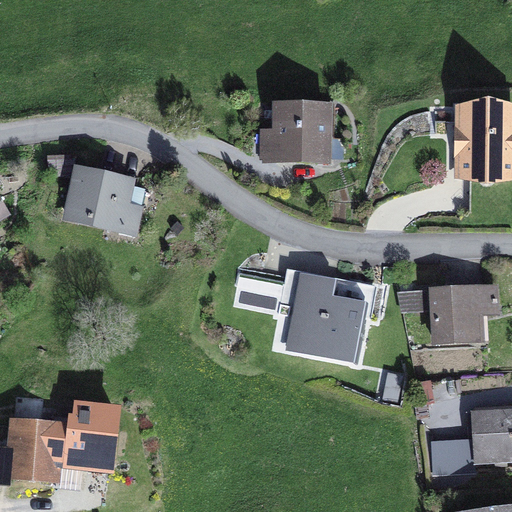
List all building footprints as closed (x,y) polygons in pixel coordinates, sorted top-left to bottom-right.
[(465,151),(470,151),(470,111),(457,111),(457,155),(460,155),(465,151)] [(465,151),(460,155),(460,177),(470,178),(479,178),(479,180),(484,185),(484,214),(511,214),(511,152),(510,151),(505,151),(506,111),(470,111),(470,151),(465,151)] [(327,116),(279,115),(278,134),(278,160),(326,161),(327,116)] [(264,134),(263,160),(278,160),(278,134),(264,134)] [(70,176),(70,162),(49,162),(49,176),(70,176)] [(126,206),(131,185),(77,173),(68,217),(136,232),(141,209),(126,206)] [(469,214),(484,214),(484,185),(479,180),(479,178),(470,178),(469,214)] [(0,221),(9,216),(0,202),(0,221)] [(347,293),(348,285),(289,273),(288,277),(335,285),(334,291),(347,293)] [(300,352),(356,362),(364,318),(366,311),(369,312),(373,289),(348,285),(347,293),(334,291),(335,285),(288,277),(281,312),(297,315),(307,316),(300,352)] [(364,318),(372,320),(377,290),(373,289),(369,312),(366,311),(364,318)] [(488,341),(487,313),(495,313),(494,289),(433,292),(436,344),(488,341)] [(428,293),(419,294),(420,311),(429,311),(428,293)] [(420,311),(419,294),(399,295),(403,313),(420,311)] [(290,350),(300,352),(307,316),(297,315),(290,350)] [(82,470),(109,473),(115,425),(113,424),(100,423),(102,409),(77,406),(75,421),(73,420),(67,468),(82,470)] [(511,407),(473,409),(473,417),(511,414),(511,407)] [(114,411),(102,409),(100,423),(113,424),(114,411)] [(511,414),(473,417),(476,464),(511,462),(511,414)] [(467,417),(469,444),(470,474),(477,474),(476,464),(473,417),(467,417)] [(14,422),(11,452),(0,450),(0,485),(9,486),(10,480),(56,484),(61,426),(14,422)] [(67,468),(72,427),(61,426),(56,484),(56,489),(80,492),(82,470),(67,468)] [(435,476),(470,474),(469,444),(433,446),(435,476)]
